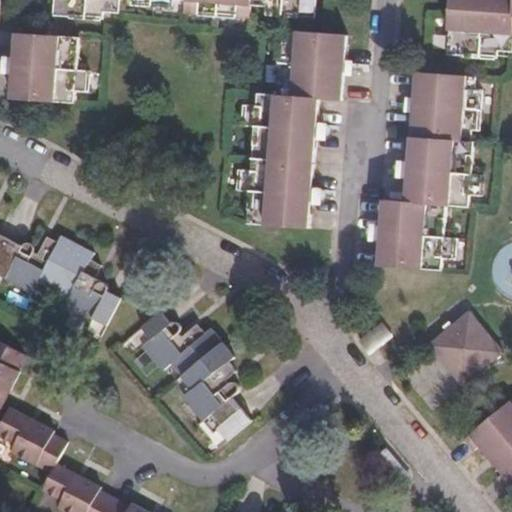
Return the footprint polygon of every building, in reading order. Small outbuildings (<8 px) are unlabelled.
[(104,12),(120,14),(120,0),(132,0),(132,4),(174,7),(174,0),(186,0),(186,13),(252,17),(252,6),(267,7),(266,15),(317,18),(317,0),(55,0),(55,16),(103,19),(104,12)] [(511,0),(453,0),(448,55),(498,58),(498,52),(511,52),(511,0)] [(287,84),(286,95),(260,94),(259,106),(247,106),(245,127),(256,127),(253,171),(242,170),(241,191),(252,192),(251,224),(313,227),(315,194),(315,190),(315,187),(320,130),(320,126),(320,122),(322,97),(344,99),(346,68),(346,65),(347,61),(348,35),(290,32),(290,43),(282,43),(279,83),(287,84)] [(17,71),(15,99),(76,103),(77,91),(90,92),(92,71),(78,70),(81,38),(20,33),(17,65),(17,68),(17,71)] [(473,174),(475,142),(473,142),(473,131),(480,131),(483,90),(476,89),(477,77),(419,73),(417,102),(416,106),(416,108),(412,168),(411,172),(411,175),(409,202),(387,200),(385,232),(385,235),(384,238),(382,267),(443,271),(444,259),(456,260),(458,238),(447,237),(449,206),(471,207),(472,196),(483,196),(484,175),(473,174)] [(0,272),(8,277),(34,290),(35,289),(39,281),(55,289),(70,297),(66,304),(65,306),(92,321),(94,317),(107,324),(122,297),(110,291),(110,288),(110,283),(107,280),(97,275),(103,264),(93,258),(96,251),(63,234),(60,240),(49,235),(39,252),(33,250),(35,247),(35,243),(32,241),(30,240),(27,241),(24,243),(22,248),(0,236),(0,272)] [(194,387),(188,392),(186,394),(205,418),(216,430),(219,427),(228,438),(253,418),(234,396),(237,394),(238,392),(239,389),(239,385),(237,383),(234,382),(230,382),(227,377),(237,369),(230,360),(235,356),(211,327),(205,332),(197,322),(182,335),(179,331),(181,330),(182,327),(182,325),(180,322),(177,320),(175,320),(171,321),(163,310),(144,326),(153,337),(144,344),(145,345),(164,368),(167,367),(173,361),(184,375),(194,387)] [(452,326),(430,344),(464,385),(505,352),(471,311),(452,326)] [(0,341),(0,408),(9,392),(20,371),(16,368),(24,353),(0,341)] [(177,380),(188,392),(194,387),(184,375),(177,380)] [(511,486),(511,399),(467,438),(476,449),(480,446),(492,459),(504,473),(499,478),(509,489),(511,486)] [(52,471),(56,463),(61,454),(68,441),(56,434),(54,433),(54,432),(55,429),(33,418),(10,407),(3,420),(0,426),(0,434),(4,437),(15,442),(12,448),(12,450),(52,471)] [(68,511),(106,511),(114,497),(99,489),(101,486),(79,474),(56,463),(52,471),(45,484),(43,489),(62,498),(58,507),(68,511)] [(114,497),(106,511),(151,511),(133,503),(131,501),(129,505),(114,497)]
